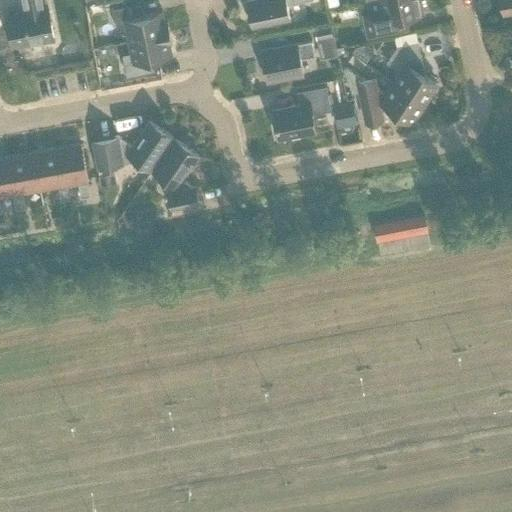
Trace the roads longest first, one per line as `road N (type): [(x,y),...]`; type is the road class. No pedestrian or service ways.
road 1 (residential): [(190,88),(225,119),(245,172),(263,177),(461,136),(481,105),(460,0)]
road 2 (residential): [(0,124),(190,88)]
